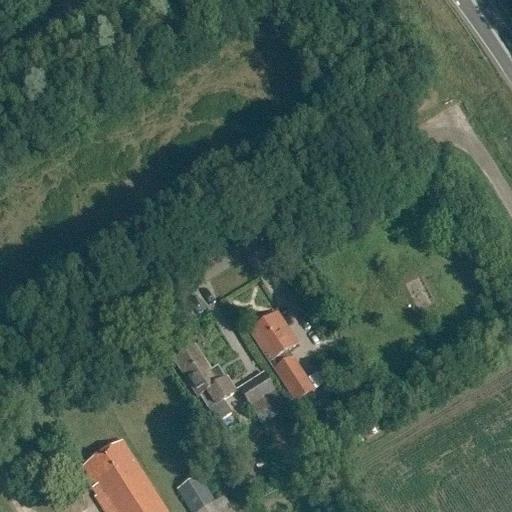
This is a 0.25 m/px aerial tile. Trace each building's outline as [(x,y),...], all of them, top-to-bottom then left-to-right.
[(274,372),(295,358),(289,350),(296,345),(277,316),(249,334),(274,372)] [(195,358),(192,351),(173,361),(185,384),(187,383),(195,399),(197,397),(199,401),(202,399),(209,412),(211,411),(219,425),(235,416),(227,402),(238,396),(228,379),(227,380),(218,363),(205,371),(197,357),(195,358)] [(295,358),(274,372),(295,406),(302,401),(308,409),(321,401),(315,393),(317,392),(295,358)] [(261,425),(286,409),(263,373),(238,389),(261,425)] [(101,511),(165,511),(122,443),(82,468),(93,489),(91,490),(95,498),(94,499),(101,511)] [(214,501),(198,475),(177,489),(191,511),(233,511),(223,495),(214,501)]
